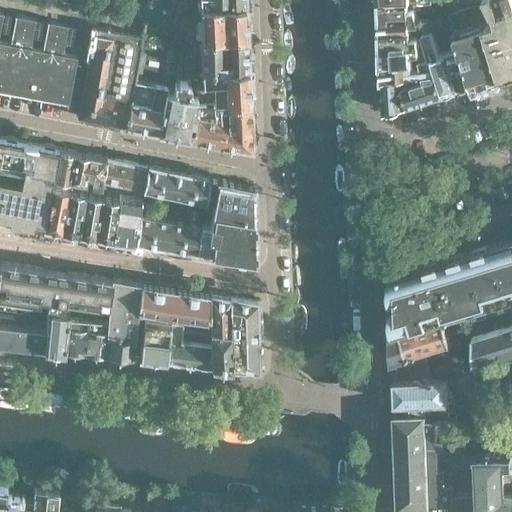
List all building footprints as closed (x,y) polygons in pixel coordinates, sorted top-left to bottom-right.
[(386,0),(379,0),(380,15),(419,14),(435,10),(432,0),(386,0)] [(501,72),(486,21),(498,16),(489,0),(447,0),(456,27),(473,81),(501,72)] [(501,72),(511,68),(511,0),(489,0),(498,16),(486,21),(501,72)] [(247,37),(247,21),(246,4),(203,6),(186,6),(186,18),(202,17),(203,39),(247,37)] [(0,88),(67,101),(76,52),(62,50),(67,22),(47,19),(42,46),(30,44),(35,16),(15,12),(9,40),(0,37),(0,24),(3,10),(0,9),(0,88)] [(415,22),(421,22),(419,14),(380,15),(381,30),(412,29),(415,25),(415,22)] [(165,84),(172,46),(143,41),(145,32),(82,21),(76,50),(89,52),(78,113),(77,115),(125,124),(126,124),(135,78),(165,84)] [(473,81),(456,27),(448,30),(454,50),(447,52),(457,86),(461,84),(473,81)] [(421,43),(420,35),(412,36),(412,29),(381,30),(382,45),(421,43)] [(457,86),(447,52),(441,54),(433,29),(425,32),(428,43),(432,56),(436,71),(442,91),(457,86)] [(249,69),(248,51),(247,37),(203,39),(204,71),(249,69)] [(432,56),(428,43),(421,43),(382,45),(382,61),(432,56)] [(436,71),(432,56),(382,61),(383,77),(405,74),(424,71),(426,73),(436,71)] [(250,102),(250,86),(249,69),(204,71),(205,82),(214,82),(215,102),(228,102),(250,102)] [(442,91),(436,71),(426,73),(424,71),(405,74),(407,102),(442,91)] [(407,102),(405,74),(383,77),(384,109),(407,102)] [(157,130),(166,89),(167,84),(165,84),(135,78),(126,124),(157,130)] [(190,137),(197,102),(197,96),(189,94),(191,85),(187,84),(188,79),(181,78),(180,83),(175,82),(173,91),(166,89),(157,130),(190,137)] [(221,143),(225,127),(226,120),(228,120),(228,102),(215,102),(213,102),(212,110),(206,109),(206,102),(197,102),(190,137),(221,143)] [(251,127),(251,112),(250,102),(228,102),(228,120),(226,120),(225,127),(251,127)] [(252,145),(252,135),(251,127),(225,127),(221,143),(222,143),(221,148),(237,151),(238,146),(248,148),(252,145)] [(42,143),(16,138),(16,137),(14,136),(12,135),(10,134),(7,134),(5,134),(3,135),(3,136),(0,134),(0,161),(54,170),(58,146),(54,145),(55,144),(53,143),(50,142),(49,141),(46,141),(43,141),(42,142),(42,143)] [(69,177),(74,149),(59,146),(59,147),(58,147),(58,146),(54,170),(53,174),(69,177)] [(101,178),(105,155),(74,149),(69,177),(70,178),(85,181),(100,184),(101,178)] [(123,182),(127,160),(105,155),(101,178),(123,182)] [(142,186),(146,164),(127,160),(123,182),(142,186)] [(51,182),(53,174),(54,170),(0,161),(0,216),(10,219),(11,219),(20,219),(22,219),(31,222),(32,222),(42,222),(43,223),(51,182)] [(196,249),(203,208),(208,176),(177,170),(146,164),(142,186),(142,187),(173,193),(199,198),(196,220),(138,211),(134,240),(196,249)] [(253,215),(253,184),(208,176),(203,208),(253,215)] [(78,231),(84,189),(85,181),(70,178),(69,185),(61,228),(78,231)] [(61,228),(69,185),(51,182),(43,223),(43,225),(61,228)] [(78,231),(95,233),(102,191),(84,189),(78,231)] [(134,240),(138,211),(141,194),(119,190),(119,194),(112,236),(134,240)] [(112,236),(119,194),(102,191),(95,233),(112,236)] [(254,258),(254,230),(253,215),(203,208),(196,249),(210,251),(254,258)] [(511,299),(511,237),(458,254),(458,253),(438,259),(439,259),(390,274),(393,333),(442,317),(443,321),(511,299)] [(108,304),(112,277),(0,260),(0,314),(46,320),(49,295),(57,296),(70,298),(85,301),(108,304)] [(137,309),(140,281),(140,280),(112,275),(112,277),(108,304),(103,352),(132,354),(137,309)] [(170,314),(175,287),(140,281),(137,309),(170,314)] [(190,317),(192,289),(175,287),(170,314),(190,317)] [(210,320),(209,292),(192,289),(190,317),(210,320)] [(230,323),(229,295),(209,292),(210,320),(230,323)] [(64,348),(69,308),(56,306),(57,296),(49,295),(46,320),(43,346),(64,348)] [(258,363),(257,325),(257,299),(229,295),(230,323),(231,332),(232,366),(258,369),(263,370),(263,363),(258,363)] [(79,349),(85,301),(70,298),(69,308),(64,348),(79,349)] [(103,352),(108,304),(85,301),(79,349),(103,352)] [(0,340),(43,346),(46,320),(0,314),(0,340)] [(211,364),(210,329),(231,332),(230,323),(210,320),(190,317),(170,314),(170,320),(166,358),(211,364)] [(166,358),(170,320),(143,316),(139,355),(166,358)] [(423,351),(449,343),(443,321),(442,317),(393,333),(392,333),(393,359),(395,378),(431,376),(423,351)] [(511,323),(472,336),(473,361),(511,349),(511,323)] [(232,366),(231,332),(210,329),(211,364),(232,366)] [(438,465),(437,445),(443,445),(443,436),(437,436),(436,416),(448,415),(446,376),(431,376),(395,378),(394,378),(395,402),(396,402),(397,412),(395,412),(399,504),(400,504),(400,511),(479,511),(478,490),(453,491),(452,479),(444,480),(443,465),(438,465)] [(0,401),(18,403),(23,403),(27,403),(29,402),(30,401),(32,400),(32,399),(32,398),(32,397),(31,395),(30,394),(28,393),(24,392),(20,391),(0,388),(0,401)] [(35,405),(37,406),(99,414),(112,407),(101,398),(38,392),(37,393),(35,394),(34,395),(34,396),(33,397),(33,399),(33,400),(33,402),(34,403),(34,404),(35,405)] [(118,420),(119,421),(187,428),(188,428),(190,427),(191,427),(193,426),(194,425),(195,424),(196,423),(197,422),(196,420),(195,419),(194,417),(192,416),(191,416),(189,415),(187,415),(122,407),(120,407),(119,408),(118,408),(117,409),(116,410),(115,412),(115,413),(114,414),(115,416),(115,417),(116,418),(117,419),(118,420)] [(209,425),(209,427),(210,431),(211,432),(213,433),(216,434),(265,438),(268,438),(270,438),(273,437),(275,436),(277,435),(278,434),(282,432),(280,430),(279,428),(278,427),(276,426),(274,425),(271,424),(269,423),(267,422),(217,418),(214,418),(212,419),(211,420),(210,423),(209,425)] [(511,511),(511,486),(508,486),(506,452),(477,452),(478,490),(479,511),(511,511)] [(0,511),(16,511),(18,505),(18,498),(3,497),(5,485),(0,484),(0,511)] [(68,511),(68,510),(55,509),(57,490),(45,489),(43,508),(42,511),(68,511)] [(93,511),(94,505),(94,504),(79,502),(78,511),(68,510),(68,511),(93,511)] [(347,511),(347,509),(347,508),(346,508),(293,503),(292,511),(347,511)]
